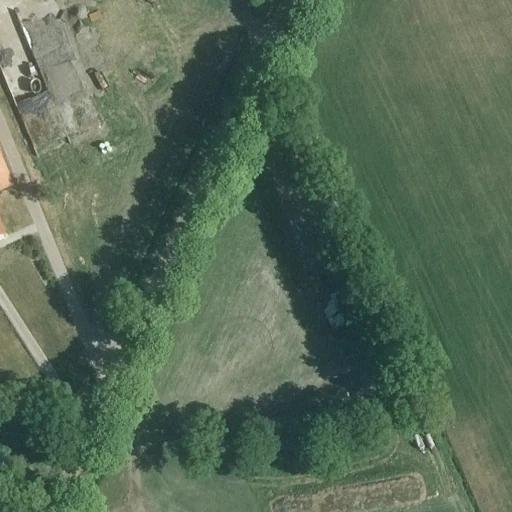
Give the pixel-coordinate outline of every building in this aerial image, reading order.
[(9,13),(9,58),(17,78),(17,91),(32,85),(40,85),(56,79),(56,77),(30,8),(23,8),(9,13)] [(0,239),(5,238),(0,225),(0,193),(14,188),(0,155),(0,239)] [(327,271),(337,292),(367,276),(339,220),(322,229),(328,240),(315,246),(328,271),(327,271)] [(320,326),(320,344),(344,343),(344,325),(320,326)] [(374,481),(383,480),(382,457),(373,457),(374,481)]
